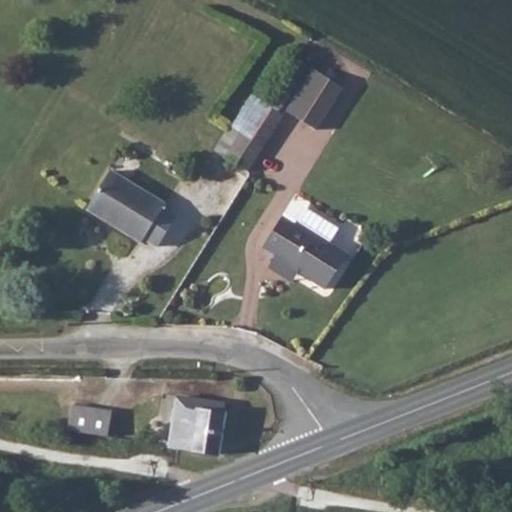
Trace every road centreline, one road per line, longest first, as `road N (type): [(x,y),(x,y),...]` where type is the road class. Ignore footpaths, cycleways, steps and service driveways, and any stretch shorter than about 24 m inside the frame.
road 1 (unclassified): [(0,349),(234,348),(279,370),(329,442)]
road 2 (secondary): [(329,442),(511,371)]
road 3 (secondary): [(155,511),(329,442)]
